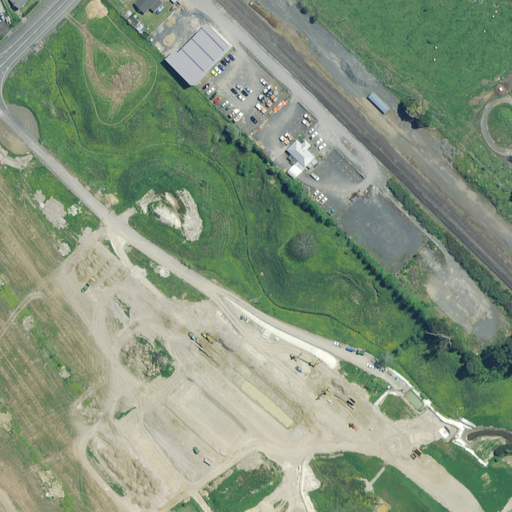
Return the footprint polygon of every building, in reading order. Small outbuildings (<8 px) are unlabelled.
[(29,0),(10,0),(14,4),(20,9),(29,0)] [(139,0),(135,5),(145,14),(150,8),(155,12),(163,4),(159,0),(139,0)] [(140,22),(132,15),(129,19),(136,26),(140,22)] [(190,32),(179,21),(168,33),(179,43),(190,32)] [(374,92),(369,98),(385,114),(390,108),(374,92)] [(303,145),(298,140),(288,150),(306,168),(316,157),(308,150),(312,146),(307,141),(303,145)]
